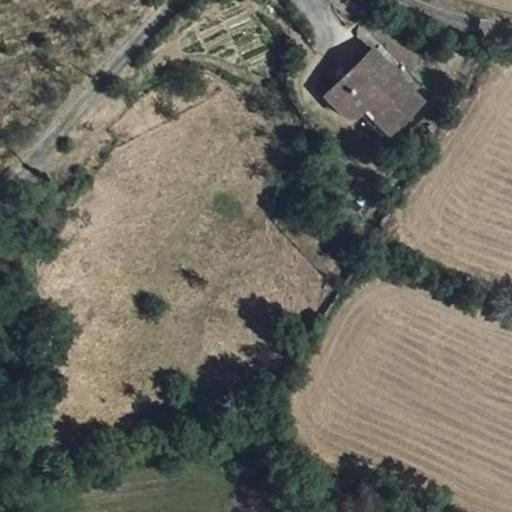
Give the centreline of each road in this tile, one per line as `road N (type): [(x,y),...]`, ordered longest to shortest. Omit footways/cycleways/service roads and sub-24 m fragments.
road 1 (track): [(172,0),(149,15),(0,177)]
road 2 (track): [(511,37),(444,28),(386,0)]
